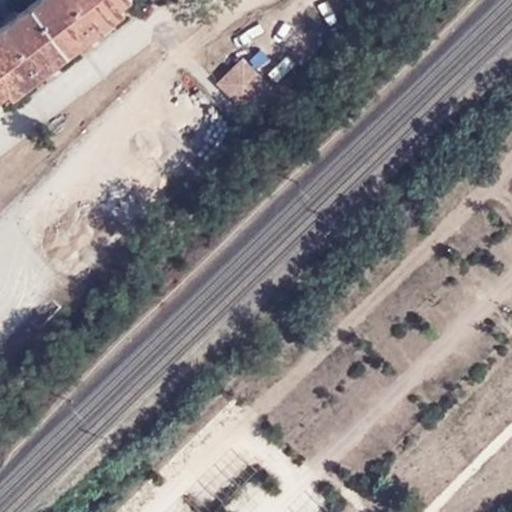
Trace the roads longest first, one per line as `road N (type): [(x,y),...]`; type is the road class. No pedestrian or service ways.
road 1 (track): [(247,427),(511,162)]
road 2 (track): [(511,282),(304,478)]
road 3 (track): [(270,511),(304,478),(247,427),(161,511)]
